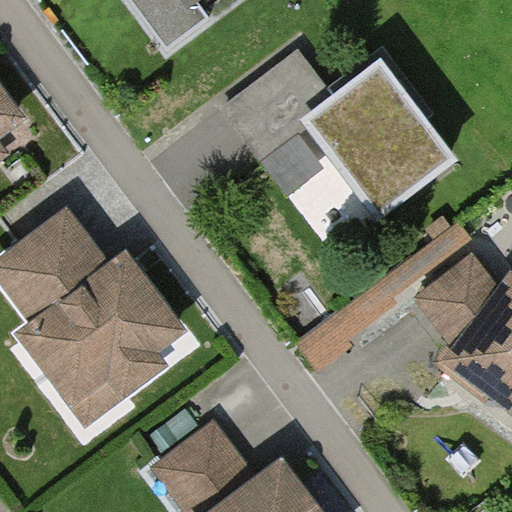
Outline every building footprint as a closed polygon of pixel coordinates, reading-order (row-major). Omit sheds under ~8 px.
[(137,0),(171,45),(204,20),(188,0),(137,0)] [(301,65),(233,118),(268,163),(314,128),(388,223),(454,172),(381,78),(338,112),(301,65)] [(0,158),(2,157),(0,153),(0,138),(27,118),(0,82),(0,158)] [(81,420),(191,339),(127,253),(98,275),(56,218),(0,259),(0,275),(42,332),(25,344),(81,420)] [(467,256),(422,289),(460,343),(446,374),(511,411),(511,280),(503,295),(467,256)] [(212,423),(163,461),(202,511),(316,511),(282,469),(261,486),(212,423)]
